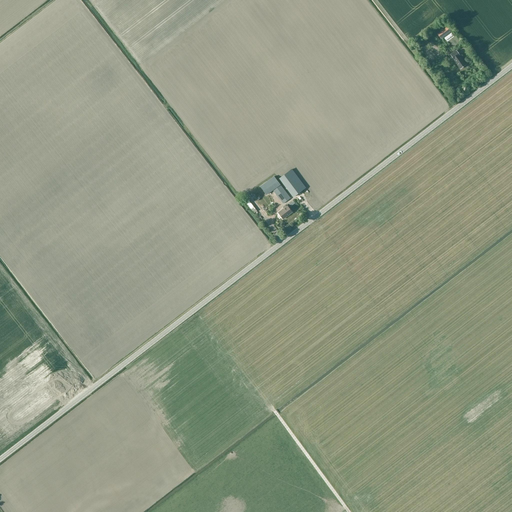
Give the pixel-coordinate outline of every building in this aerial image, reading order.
[(440,39),(451,31),(447,27),(437,34),(440,39)] [(456,50),(450,55),(460,69),(466,65),(459,56),(460,56),(456,50)] [(306,187),(292,169),(279,178),(293,197),(306,187)] [(274,176),(260,186),(266,194),(273,190),(283,203),(290,198),(274,176)] [(257,211),(247,198),(244,201),(254,214),(257,211)] [(287,205),(278,212),(283,219),(292,212),(287,205)]
